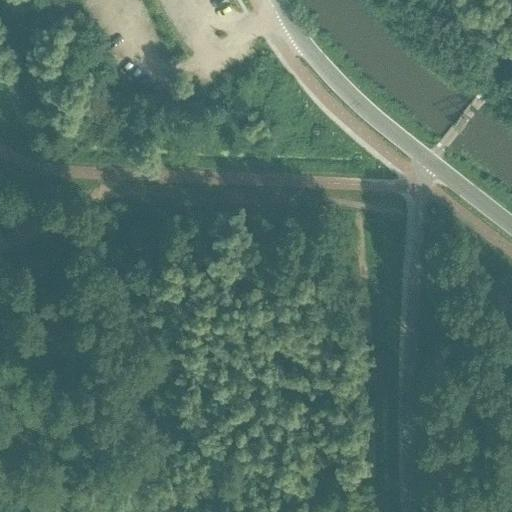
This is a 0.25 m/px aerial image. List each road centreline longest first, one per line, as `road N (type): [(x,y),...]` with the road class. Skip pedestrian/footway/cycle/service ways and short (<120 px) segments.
road 1 (unknown): [(356,204),(118,193),(0,261)]
road 2 (unclassified): [(511,226),(338,86),(272,0)]
